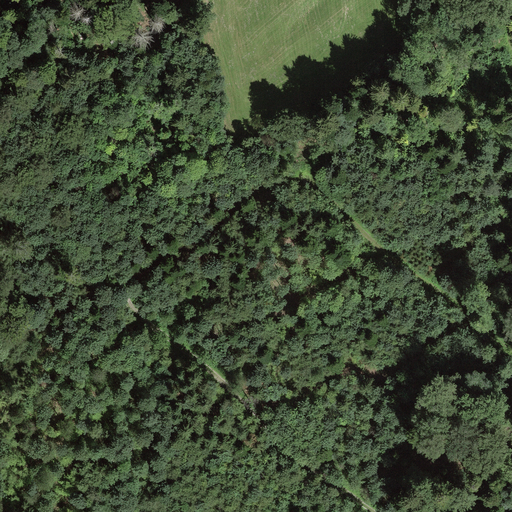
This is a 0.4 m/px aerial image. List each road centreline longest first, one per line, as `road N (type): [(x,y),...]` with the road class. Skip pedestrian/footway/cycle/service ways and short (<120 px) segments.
road 1 (track): [(66,0),(125,299),(372,511)]
road 2 (track): [(511,355),(308,182)]
